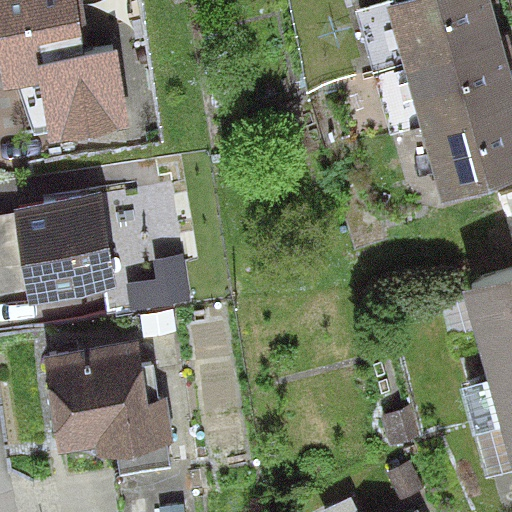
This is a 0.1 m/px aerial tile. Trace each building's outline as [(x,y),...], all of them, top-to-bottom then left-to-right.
[(0,0),(0,58),(2,70),(5,89),(18,87),(42,83),(49,132),(51,141),(130,128),(118,49),(86,54),(82,25),(77,0),(0,0)] [(83,0),(77,0),(82,25),(88,24),(83,0)] [(385,5),(402,61),(499,32),(491,5),(489,0),(402,0),(398,1),(385,5)] [(501,37),(499,32),(402,61),(422,127),(511,99),(511,75),(509,67),(501,37)] [(511,46),(509,34),(501,37),(509,67),(511,65),(511,46)] [(42,83),(18,87),(35,134),(49,132),(42,83)] [(511,99),(422,127),(445,201),(511,181),(511,99)] [(12,209),(29,305),(119,289),(102,193),(12,209)] [(191,299),(183,254),(154,259),(157,278),(127,283),(132,310),(191,299)] [(511,276),(464,290),(490,380),(504,426),(511,456),(511,276)] [(138,340),(43,355),(59,454),(96,448),(99,461),(118,457),(168,449),(174,448),(166,399),(148,402),(138,340)] [(474,435),(504,426),(490,380),(460,389),(474,435)] [(412,405),(382,413),(392,447),(422,438),(412,405)] [(486,479),(511,471),(511,456),(504,426),(474,435),(486,479)] [(171,466),(168,449),(118,457),(121,474),(171,466)] [(410,459),(386,471),(401,499),(425,487),(410,459)]
